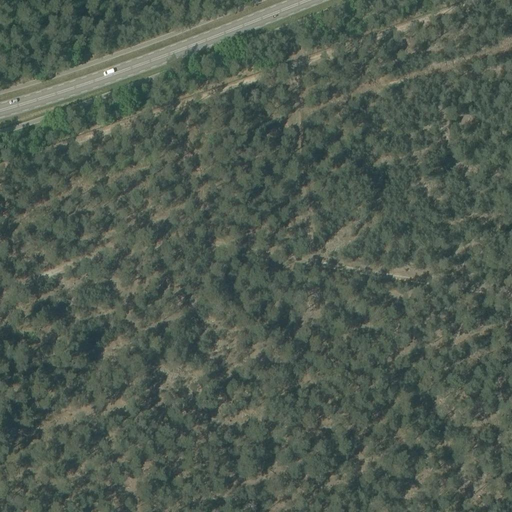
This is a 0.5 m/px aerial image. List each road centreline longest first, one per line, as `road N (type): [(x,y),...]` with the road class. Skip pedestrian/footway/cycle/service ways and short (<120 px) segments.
road 1 (track): [(0,301),(60,268),(162,236),(511,296)]
road 2 (track): [(479,0),(0,167)]
road 3 (primary): [(0,111),(307,0)]
road 4 (track): [(312,262),(292,52)]
